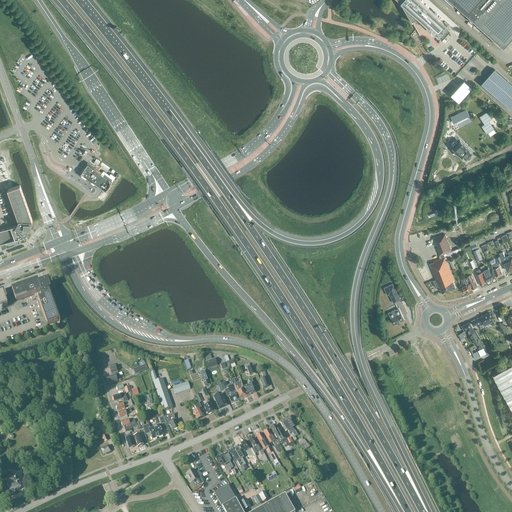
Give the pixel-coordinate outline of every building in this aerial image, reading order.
[(400,3),(401,4),(412,23),(413,23),(412,22),(413,21),(414,23),(417,21),(416,19),(418,18),(441,39),(450,29),(452,31),(417,0),(397,0),(398,0),(399,2),(400,3)] [(511,0),(450,0),(503,47),(511,36),(511,0)] [(511,103),(511,85),(495,69),(481,84),(508,108),(511,103)] [(473,86),(466,79),(452,94),(459,101),(473,86)] [(459,141),(455,138),(449,144),(453,147),(452,148),(455,151),(455,152),(458,154),(461,157),(462,157),(466,160),(467,159),(468,159),(469,159),(471,158),(471,156),(470,156),(471,154),(468,151),(469,150),(459,141)] [(101,174),(90,166),(87,164),(81,174),(83,176),(83,177),(87,180),(88,179),(92,182),(91,182),(93,184),(93,183),(94,183),(105,191),(112,182),(101,174)] [(16,225),(0,230),(0,244),(6,243),(6,244),(17,243),(17,239),(26,236),(26,235),(25,235),(31,221),(32,221),(32,222),(33,221),(31,218),(20,185),(19,185),(8,189),(7,189),(18,220),(19,220),(17,223),(16,224),(17,225),(16,226),(16,225)] [(440,256),(440,255),(443,254),(451,251),(445,234),(433,239),(435,245),(437,244),(438,248),(437,248),(440,256)] [(473,251),(477,260),(481,258),(478,249),(473,251)] [(500,254),(508,271),(511,269),(511,261),(509,256),(506,257),(503,252),(500,254)] [(434,262),(429,264),(438,287),(440,287),(442,293),(455,288),(453,281),(454,281),(445,257),(443,254),(440,255),(441,258),(434,261),(434,262)] [(496,277),(502,274),(499,266),(498,267),(496,264),(492,266),(496,277)] [(484,265),(480,267),(486,282),(495,278),(492,271),(491,271),(491,270),(490,271),(488,268),(485,269),(484,265)] [(480,285),(486,282),(482,273),(480,273),(479,269),(476,271),(478,274),(475,275),(480,285)] [(472,289),(478,286),(474,277),(472,274),(466,276),(468,280),(472,289)] [(464,283),(460,285),(463,293),(471,289),(466,277),(462,279),(464,283)] [(40,287),(37,280),(11,289),(16,302),(40,293),(42,298),(38,299),(47,325),(59,321),(60,323),(60,322),(47,284),(40,287)] [(400,300),(393,284),(384,288),(387,296),(389,295),(393,303),(400,300)] [(399,309),(388,314),(393,325),(404,320),(399,309)] [(495,324),(492,318),(489,313),(483,316),(487,323),(487,324),(490,323),(492,326),(495,324)] [(480,329),(483,328),(478,318),(471,321),(473,325),(476,324),(477,326),(479,325),(480,328),(480,329)] [(472,327),(469,322),(462,326),(464,331),(467,330),(472,327)] [(503,334),(506,333),(502,324),(498,325),(503,334)] [(483,348),(484,348),(478,339),(475,333),(470,336),(473,341),(475,345),(478,343),(480,347),(478,348),(480,350),(483,348)] [(480,350),(478,351),(480,357),(486,354),(486,353),(483,348),(480,350)] [(401,357),(391,363),(395,372),(403,368),(416,394),(426,389),(413,363),(414,363),(413,360),(412,360),(408,353),(401,357)] [(218,366),(216,360),(206,363),(208,370),(218,366)] [(255,374),(253,367),(250,368),(248,364),(244,366),(245,369),(247,369),(250,376),(255,374)] [(511,364),(492,375),(511,413),(511,364)] [(145,365),(133,370),(135,375),(147,370),(145,365)] [(112,376),(106,378),(108,384),(117,381),(116,378),(119,377),(117,372),(118,372),(116,366),(115,366),(110,368),(109,368),(111,374),(112,376)] [(192,371),(188,372),(192,381),(200,378),(202,383),(203,383),(204,387),(209,385),(206,377),(204,371),(193,375),(192,371)] [(151,379),(151,381),(152,383),(153,383),(163,411),(173,408),(163,379),(157,381),(156,378),(151,379)] [(263,389),(268,387),(265,378),(263,378),(259,380),(263,389)] [(248,380),(250,385),(243,387),(247,397),(255,393),(253,387),(254,386),(251,379),(248,380)] [(238,384),(243,398),(247,397),(243,387),(241,381),(239,381),(240,383),(238,384)] [(188,382),(172,387),(175,395),(190,390),(188,382)] [(223,389),(226,395),(227,394),(231,404),(239,400),(236,395),(237,395),(235,390),(232,383),(223,389)] [(239,400),(243,398),(238,384),(235,384),(235,383),(233,383),(239,400)] [(126,396),(125,393),(112,397),(114,402),(122,399),(123,399),(124,403),(128,402),(126,396)] [(221,394),(214,398),(219,409),(226,406),(221,394)] [(213,408),(211,404),(209,400),(206,401),(208,405),(204,407),(208,415),(213,412),(212,408),(213,408)] [(129,405),(128,402),(115,406),(117,411),(124,409),(124,407),(129,405)] [(199,404),(199,403),(194,406),(196,411),(193,412),(194,413),(193,413),(194,415),(195,415),(197,420),(203,417),(200,411),(202,410),(199,404)] [(126,414),(131,412),(130,409),(118,413),(119,418),(127,415),(126,414)] [(164,417),(165,420),(167,426),(169,425),(172,432),(179,429),(175,421),(174,420),(174,417),(173,415),(168,417),(168,415),(164,417)] [(289,417),(284,420),(292,432),(295,437),(297,436),(294,431),(291,426),(293,425),(289,417)] [(284,420),(280,422),(284,430),(286,429),(290,434),(292,432),(284,420)] [(148,425),(142,427),(144,433),(145,435),(150,434),(152,440),(163,436),(159,425),(150,429),(149,428),(148,425)] [(288,445),(281,432),(279,433),(278,431),(275,426),(270,429),(279,445),(280,444),(281,446),(282,446),(283,446),(284,446),(284,447),(285,446),(286,446),(288,445)] [(274,445),(277,443),(275,440),(273,437),(272,437),(268,430),(263,432),(269,444),(272,443),(274,445)] [(142,445),(143,445),(139,431),(133,433),(134,437),(133,437),(137,448),(140,447),(143,446),(142,445)] [(263,451),(266,449),(267,449),(269,454),(272,452),(268,445),(268,444),(266,440),(265,441),(261,434),(256,436),(260,445),(263,451)] [(132,448),(134,447),(133,443),(133,442),(132,437),(131,438),(130,435),(124,437),(127,445),(127,444),(129,449),(129,448),(130,449),(132,448)] [(256,454),(259,452),(260,454),(263,453),(259,445),(258,446),(254,438),(252,439),(251,439),(249,440),(249,441),(256,454)] [(304,440),(299,443),(300,443),(303,448),(307,445),(304,440)] [(255,457),(253,453),(253,452),(251,449),(246,442),(241,445),(245,452),(248,450),(253,458),(255,457)] [(108,446),(101,450),(103,455),(110,452),(108,446)] [(243,466),(245,465),(242,459),(244,458),(238,446),(233,449),(240,461),(242,466),(243,466)] [(242,466),(240,461),(233,449),(228,451),(234,462),(236,461),(240,467),(242,466)] [(231,460),(227,452),(222,455),(230,469),(233,468),(229,461),(231,460)] [(218,457),(217,457),(218,457),(215,458),(219,466),(222,465),(223,467),(225,465),(228,472),(231,470),(230,469),(222,455),(218,457)] [(326,465),(316,471),(320,478),(330,471),(326,465)] [(199,484),(203,481),(199,473),(196,475),(194,470),(186,474),(191,483),(197,480),(199,484)] [(304,475),(307,479),(313,475),(310,471),(304,475)] [(268,475),(266,476),(269,481),(277,476),(274,472),(272,473),(273,475),(269,477),(268,475)] [(7,494),(21,489),(16,476),(4,481),(4,480),(3,480),(2,479),(1,480),(7,494)] [(228,485),(214,493),(222,507),(236,500),(228,485)] [(269,499),(265,492),(259,495),(263,503),(269,499)] [(259,495),(254,498),(258,505),(262,503),(259,495)] [(268,511),(294,511),(285,495),(265,506),(268,511)] [(222,507),(224,511),(268,511),(265,506),(254,511),(242,511),(236,500),(222,507)] [(244,511),(251,508),(247,500),(240,504),(244,511)]
